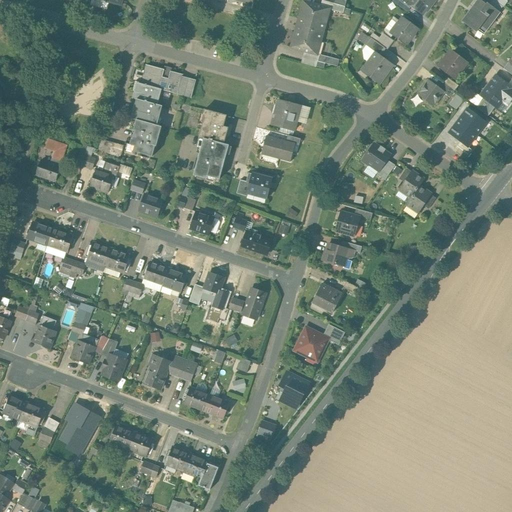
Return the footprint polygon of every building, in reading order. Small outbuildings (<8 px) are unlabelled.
[(431,4),(425,0),(404,0),(404,1),(422,15),(423,15),(431,4)] [(485,28),(489,22),(489,21),(492,18),(494,19),(500,11),(488,2),(486,3),(482,0),(479,0),(471,12),(469,12),(463,21),(477,31),(481,25),(485,28)] [(493,0),(492,0),(491,3),(490,3),(490,4),(500,10),(502,7),(493,0)] [(329,9),(320,6),(303,2),(299,18),(301,18),(299,25),(323,32),(323,31),(329,9)] [(333,3),(331,10),(343,13),(345,6),(333,3)] [(392,20),(389,24),(386,28),(390,32),(390,33),(407,45),(419,29),(402,17),(397,23),(392,20)] [(317,55),(317,52),(323,32),(299,25),(298,32),(295,32),(291,47),(317,55)] [(376,41),(385,48),(388,50),(394,40),(383,32),(376,41)] [(371,38),(369,40),(365,45),(375,52),(376,51),(380,54),(385,48),(371,38)] [(467,62),(466,62),(451,50),(438,66),(454,78),(467,63),(467,62)] [(317,55),(313,54),(312,54),(304,51),(301,62),(316,66),(319,55),(317,54),(317,55)] [(369,77),(372,79),(379,84),(393,64),(376,51),(363,68),(371,74),(369,77)] [(319,55),(318,59),(317,61),(318,61),(329,64),(331,58),(319,55)] [(503,68),(511,74),(511,64),(508,62),(503,68)] [(178,94),(179,91),(183,75),(146,65),(141,84),(178,94)] [(458,85),(457,84),(447,76),(442,82),(453,91),(458,85)] [(511,88),(495,76),(494,78),(481,95),(497,107),(506,95),(511,99),(511,98),(511,88)] [(188,79),(185,78),(183,77),(182,77),(178,94),(183,95),(188,79)] [(188,78),(188,79),(183,96),(191,98),(196,81),(188,78)] [(422,97),(422,98),(423,100),(425,102),(428,102),(433,105),(443,92),(428,80),(418,94),(422,97)] [(449,97),(452,93),(453,91),(441,82),(437,87),(443,91),(443,92),(449,97)] [(161,90),(157,89),(137,83),(132,98),(157,105),(161,90)] [(457,95),(450,103),(456,108),(463,99),(457,95)] [(131,119),(156,125),(156,126),(157,126),(162,107),(137,100),(136,100),(131,119)] [(295,131),(298,121),(302,106),(278,100),(271,124),(295,131)] [(306,124),(310,110),(310,108),(302,106),(297,121),(306,124)] [(467,107),(447,133),(460,142),(453,150),(465,159),(472,150),(469,148),(487,123),(467,107)] [(199,137),(212,141),(224,144),(228,128),(224,127),(227,116),(204,110),(203,115),(205,116),(199,137)] [(162,127),(154,125),(136,120),(133,131),(135,131),(134,136),(133,139),(131,139),(130,145),(134,146),(133,152),(152,157),(155,146),(156,147),(162,127)] [(266,136),(266,138),(266,139),(261,154),(290,162),(295,144),(266,136)] [(299,146),(299,144),(300,139),(288,136),(286,141),(295,144),(295,145),(299,146)] [(124,146),(109,141),(101,138),(98,150),(119,158),(124,146)] [(55,181),(62,161),(67,145),(48,139),(45,149),(54,152),(50,162),(50,164),(41,161),(36,174),(55,181)] [(220,180),(220,176),(229,146),(204,139),(194,176),(207,179),(208,177),(208,176),(219,180),(220,180)] [(83,144),(81,150),(80,150),(79,154),(85,156),(88,146),(83,144)] [(390,155),(374,144),(362,161),(368,165),(369,164),(371,165),(379,171),(390,155)] [(85,156),(90,157),(90,158),(90,157),(93,148),(88,147),(85,156)] [(81,165),(83,161),(83,160),(85,156),(79,154),(76,163),(81,165)] [(95,160),(88,157),(85,156),(82,165),(92,169),(95,160)] [(120,167),(108,163),(105,162),(101,172),(113,176),(113,177),(116,177),(120,167)] [(408,164),(399,177),(405,180),(414,168),(408,164)] [(130,175),(132,167),(121,165),(120,173),(130,175)] [(410,197),(421,183),(426,176),(414,168),(405,180),(399,189),(410,197)] [(113,176),(96,170),(90,186),(108,193),(113,176)] [(267,198),(268,195),(272,179),(252,174),(247,193),(255,195),(256,193),(266,196),(266,198),(267,198)] [(145,184),(140,183),(140,182),(134,180),(131,190),(142,194),(145,184)] [(237,194),(240,195),(241,195),(246,196),(247,193),(246,193),(249,183),(240,180),(237,194)] [(421,183),(410,197),(406,202),(421,213),(426,207),(436,193),(421,183)] [(426,207),(431,208),(439,197),(436,193),(426,207)] [(162,201),(154,198),(144,195),(139,211),(157,217),(162,201)] [(178,206),(183,208),(186,199),(181,197),(178,206)] [(196,200),(187,197),(183,207),(192,210),(196,200)] [(372,213),(356,209),(354,215),(360,217),(371,220),(372,213)] [(208,234),(213,220),(213,218),(196,212),(190,228),(208,234)] [(354,215),(341,212),(335,232),(355,237),(360,217),(354,215)] [(238,229),(242,217),(243,215),(237,213),(232,227),(238,229)] [(29,238),(52,245),(56,228),(36,220),(29,238)] [(244,231),(245,226),(246,225),(247,222),(241,220),(238,229),(244,231)] [(75,235),(56,228),(52,245),(70,250),(75,235)] [(262,237),(251,234),(246,232),(241,246),(257,251),(262,237)] [(265,254),(267,255),(267,253),(269,249),(272,238),(262,235),(261,237),(262,237),(257,252),(265,254)] [(24,253),(28,241),(11,236),(6,248),(24,253)] [(105,271),(108,266),(114,247),(95,241),(88,264),(105,271)] [(342,242),(335,245),(356,250),(360,252),(362,246),(343,241),(342,242)] [(335,245),(327,243),(325,249),(324,249),(321,261),(345,267),(347,258),(353,260),(354,258),(356,250),(335,245)] [(132,253),(114,247),(108,266),(126,272),(132,253)] [(64,265),(85,274),(88,264),(68,257),(64,265)] [(166,285),(173,268),(153,261),(146,278),(166,285)] [(173,268),(166,285),(183,291),(190,275),(173,268)] [(218,301),(227,276),(209,270),(203,287),(207,289),(204,296),(218,301)] [(123,291),(139,295),(144,283),(128,277),(123,291)] [(346,288),(325,279),(315,301),(335,310),(346,288)] [(360,285),(349,280),(346,288),(357,292),(360,285)] [(59,282),(54,289),(60,293),(65,287),(59,282)] [(244,315),(260,320),(270,290),(253,284),(248,300),(244,315)] [(62,294),(72,296),(74,289),(64,286),(62,294)] [(248,300),(222,291),(218,301),(217,305),(244,315),(248,300)] [(182,307),(193,310),(196,302),(186,298),(182,307)] [(19,305),(16,314),(38,323),(41,312),(19,305)] [(14,318),(0,312),(0,335),(7,338),(14,318)] [(74,330),(85,333),(88,324),(77,320),(74,330)] [(54,348),(60,330),(41,322),(35,340),(54,348)] [(345,333),(339,329),(329,325),(323,336),(328,339),(328,340),(338,345),(345,333)] [(309,353),(312,354),(313,354),(319,358),(328,339),(306,328),(295,350),(307,356),(309,353)] [(241,341),(236,334),(227,339),(231,346),(241,341)] [(94,351),(100,354),(109,339),(103,336),(98,345),(96,347),(94,351)] [(118,342),(109,339),(100,354),(107,357),(108,354),(113,356),(118,342)] [(78,340),(71,357),(89,364),(94,351),(96,347),(78,340)] [(213,360),(222,363),(226,352),(216,349),(213,360)] [(175,361),(153,353),(143,382),(164,389),(170,372),(175,361)] [(107,357),(101,376),(120,382),(127,361),(113,356),(108,354),(107,357)] [(170,372),(193,380),(199,363),(178,354),(170,372)] [(238,367),(249,372),(253,361),(243,357),(238,367)] [(311,382),(287,370),(279,387),(285,389),(279,401),(297,409),(311,382)] [(246,377),(235,381),(237,389),(249,386),(246,377)] [(206,410),(213,392),(192,384),(185,402),(206,410)] [(213,392),(206,410),(227,417),(233,399),(213,392)] [(29,400),(11,393),(3,411),(21,418),(29,400)] [(39,426),(46,406),(29,400),(21,418),(39,426)] [(82,408),(75,404),(67,420),(71,422),(62,439),(70,443),(72,439),(82,444),(96,418),(81,411),(82,408)] [(256,439),(270,444),(276,426),(262,421),(256,439)] [(56,431),(46,426),(41,436),(51,441),(56,431)] [(135,433),(117,426),(110,442),(128,450),(135,433)] [(153,440),(135,433),(128,450),(147,457),(153,440)] [(191,455),(172,447),(166,464),(184,471),(191,455)] [(209,462),(191,455),(184,471),(202,478),(208,463),(209,462)] [(163,466),(146,460),(142,469),(159,476),(163,466)] [(208,463),(202,478),(199,486),(210,490),(219,467),(208,463)] [(0,492),(5,493),(14,479),(1,471),(0,472),(0,492)] [(20,477),(15,487),(25,493),(30,483),(20,477)] [(27,491),(22,502),(33,509),(40,497),(27,491)] [(5,493),(0,492),(0,511),(3,511),(12,500),(5,493)] [(31,511),(43,511),(48,502),(40,497),(33,509),(31,511)]
